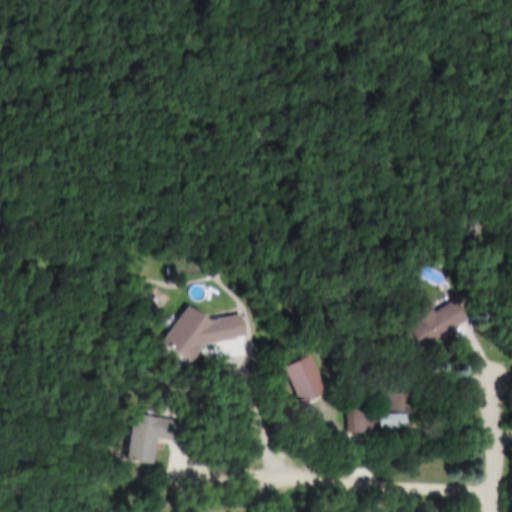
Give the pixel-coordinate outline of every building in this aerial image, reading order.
[(458,318),(417,344),(406,327),(417,320),(409,307),(422,298),(430,311),(447,300),(458,318)] [(201,320),(229,313),(234,332),(189,344),(178,359),(160,345),(159,331),(178,303),(201,320)] [(276,363),(304,353),(318,390),(290,401),(276,363)] [(126,409),(182,421),(176,444),(148,438),(142,465),(115,459),(126,409)] [(350,411),(350,433),(372,433),(372,411),(350,411)] [(410,430),(410,416),(384,416),(384,430),(410,430)]
